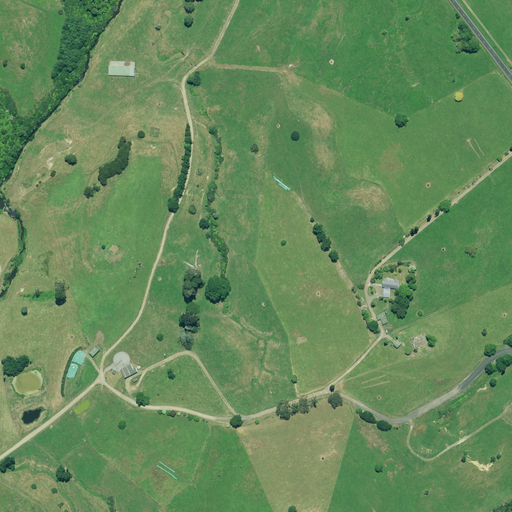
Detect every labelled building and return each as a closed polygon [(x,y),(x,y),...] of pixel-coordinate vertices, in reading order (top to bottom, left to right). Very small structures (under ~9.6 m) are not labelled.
[(134,76),(135,67),(109,66),(108,75),(134,76)] [(398,289),(399,281),(383,279),(382,287),(398,289)] [(383,325),(388,322),(383,312),(376,316),(378,320),(381,319),(383,325)] [(397,349),(401,344),(397,340),(393,345),(397,349)] [(133,368),(131,364),(120,370),(124,378),(138,372),(135,367),(133,368)]
